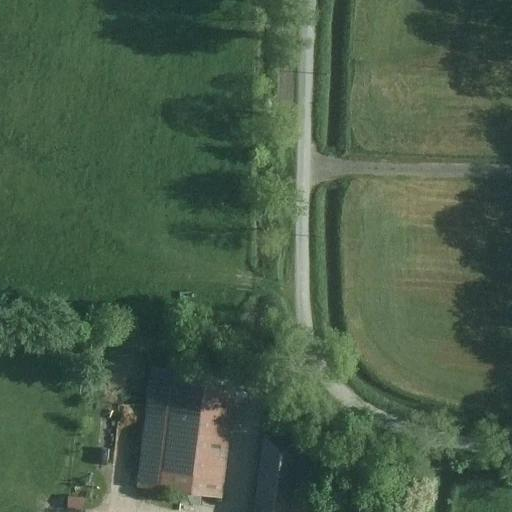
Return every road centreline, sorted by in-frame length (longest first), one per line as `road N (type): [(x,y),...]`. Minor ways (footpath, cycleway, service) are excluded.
road 1 (unclassified): [(432,441),(341,400),(317,368),(308,310),(314,0)]
road 2 (track): [(311,166),(511,174)]
